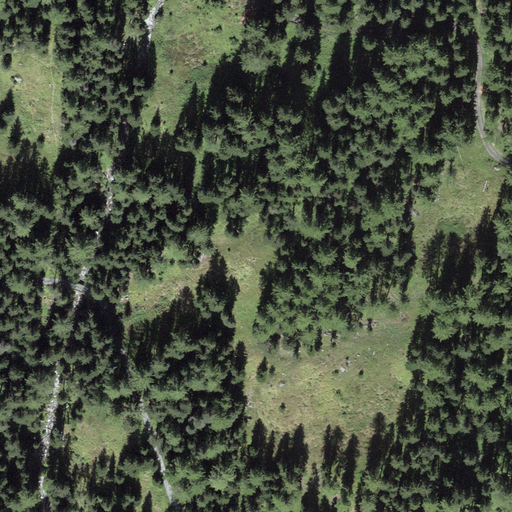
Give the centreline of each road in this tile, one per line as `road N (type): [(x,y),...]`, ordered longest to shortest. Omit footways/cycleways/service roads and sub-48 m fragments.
road 1 (track): [(511,163),(489,150),(473,88),(480,57),(450,21),(330,26),(259,0)]
road 2 (track): [(166,511),(102,303),(70,285),(0,286)]
